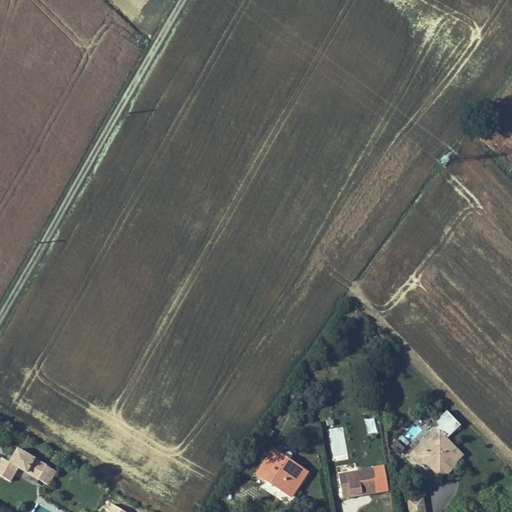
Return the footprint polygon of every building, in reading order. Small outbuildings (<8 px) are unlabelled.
[(424,444),(422,442),(410,455),(419,462),(428,453),(436,461),(437,464),(442,469),(438,473),(446,479),(453,472),(452,470),(454,468),(450,464),(455,459),(460,463),(469,453),(452,438),(464,424),(449,411),(438,422),(442,425),(440,428),(444,431),(429,448),(424,444)] [(429,448),(444,431),(440,428),(435,427),(424,439),(424,444),(429,448)] [(265,439),(268,434),(261,429),(257,434),(265,439)] [(389,448),(399,455),(404,448),(395,441),(389,448)] [(371,448),(372,464),(384,462),(383,447),(371,448)] [(48,465),(18,449),(12,459),(15,460),(13,464),(10,463),(2,458),(0,461),(0,476),(11,483),(19,470),(32,477),(35,471),(42,475),(39,481),(49,487),(57,472),(47,467),(48,465)] [(282,456),(273,450),(257,474),(267,480),(282,456)] [(428,453),(419,462),(429,463),(438,473),(442,469),(437,464),(436,461),(428,453)] [(288,459),(282,456),(267,480),(272,484),(288,459)] [(306,471),(288,459),(272,484),(290,495),(306,471)] [(460,463),(455,459),(450,464),(454,468),(452,470),(453,472),(454,473),(461,464),(460,463)] [(385,466),(377,468),(381,488),(389,486),(385,466)] [(379,488),(376,469),(338,476),(343,500),(353,498),(352,494),(366,491),(379,488)] [(39,481),(42,475),(35,471),(32,477),(39,481)] [(408,511),(424,511),(421,496),(405,500),(408,511)]
